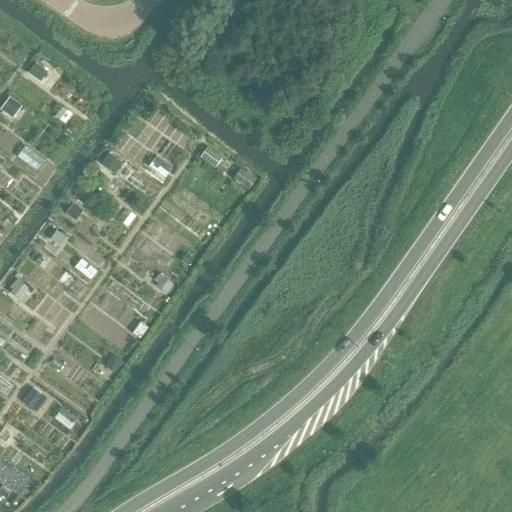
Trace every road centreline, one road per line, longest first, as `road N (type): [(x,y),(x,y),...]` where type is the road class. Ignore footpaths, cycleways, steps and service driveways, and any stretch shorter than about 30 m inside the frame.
road 1 (unclassified): [(64,511),(442,0)]
road 2 (secondary): [(511,115),(422,250),(316,379),(253,433),(128,511)]
road 3 (secondary): [(173,511),(254,464),(340,381),(511,150)]
